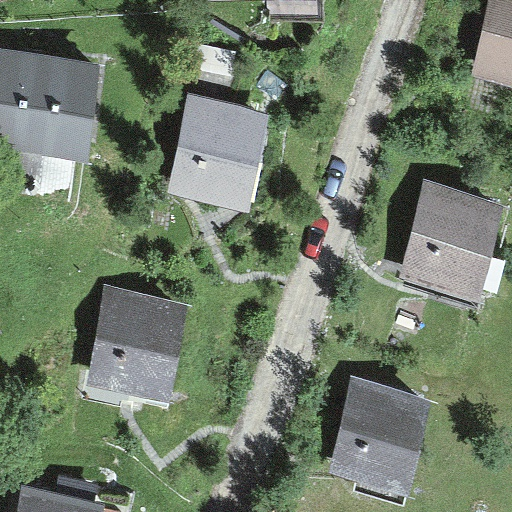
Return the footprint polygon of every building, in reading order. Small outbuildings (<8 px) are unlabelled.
[(511,0),(496,0),(483,66),(511,71),(511,0)] [(109,55),(4,44),(0,79),(0,140),(99,151),(109,55)] [(278,106),(196,89),(176,185),(258,202),(278,106)] [(511,210),(511,196),(429,176),(406,269),(493,290),(511,210)] [(198,298),(114,283),(95,378),(179,394),(198,298)] [(0,315),(0,336),(10,324),(0,315)] [(441,392),(364,373),(341,469),(417,488),(441,392)] [(113,511),(117,495),(34,480),(27,511),(113,511)]
